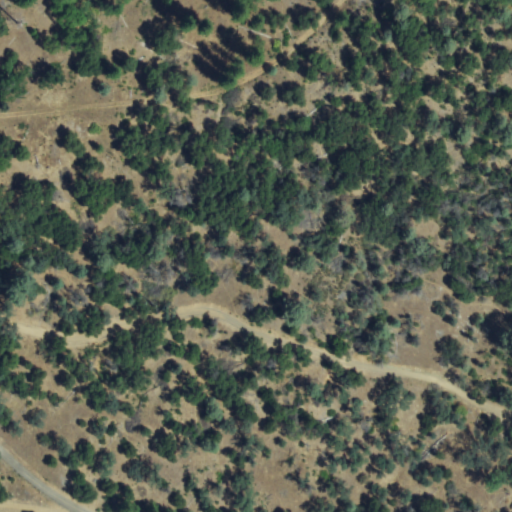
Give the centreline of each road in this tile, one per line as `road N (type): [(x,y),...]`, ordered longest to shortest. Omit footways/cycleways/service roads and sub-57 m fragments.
road 1 (residential): [(511,411),(313,350),(218,310),(78,338),(0,315)]
road 2 (residential): [(339,0),(259,76),(239,85),(0,116)]
